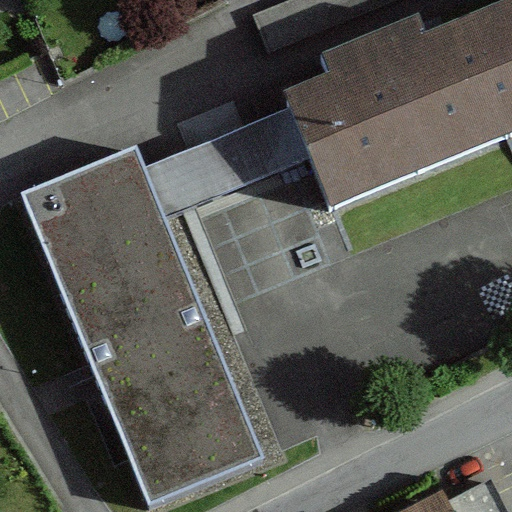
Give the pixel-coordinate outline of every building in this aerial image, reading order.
[(293,0),(252,17),(268,55),(401,0),(293,0)] [(289,109),(291,113),(299,134),(310,162),(330,211),(511,136),(511,0),(511,2),(511,17),(448,43),(438,20),(322,65),(333,91),(289,109)] [(164,222),(310,162),(299,134),(291,113),(144,172),(153,195),(164,222)] [(263,464),(164,222),(153,195),(144,172),(136,153),(21,201),(148,511),(263,464)] [(436,511),(505,511),(490,484),(436,511)]
